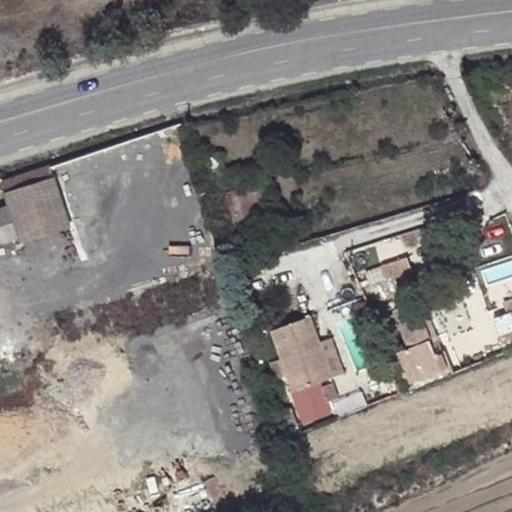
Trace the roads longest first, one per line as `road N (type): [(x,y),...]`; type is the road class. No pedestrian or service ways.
road 1 (secondary): [(0,144),(200,83),(354,50),(511,34)]
road 2 (secondary): [(511,2),(370,14),(0,108)]
